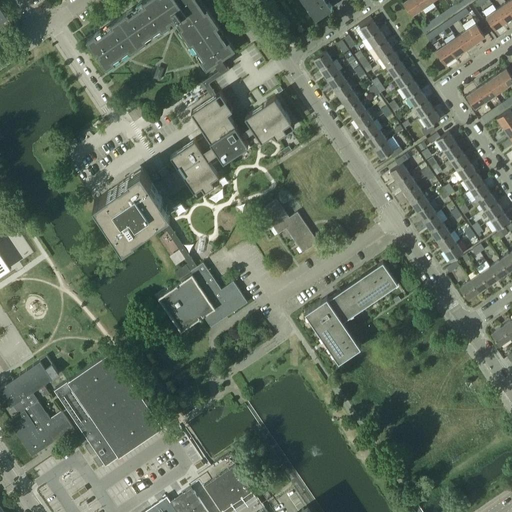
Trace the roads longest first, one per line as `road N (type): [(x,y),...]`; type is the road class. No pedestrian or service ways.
road 1 (residential): [(467,325),(286,60)]
road 2 (residential): [(511,188),(454,102),(452,82)]
road 3 (residential): [(52,23),(119,124)]
